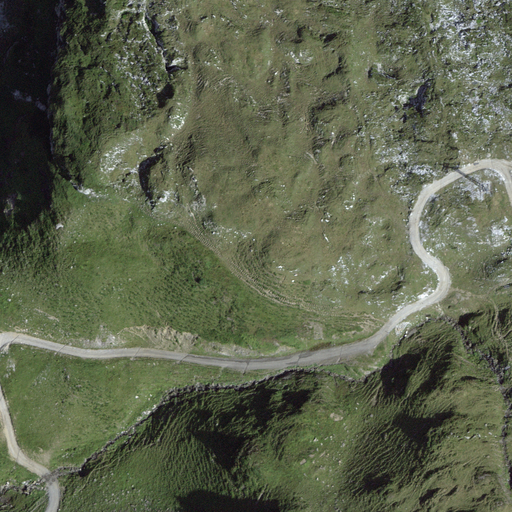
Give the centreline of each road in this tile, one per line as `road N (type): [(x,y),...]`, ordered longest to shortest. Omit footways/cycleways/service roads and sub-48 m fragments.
road 1 (track): [(511,165),(462,174),(424,198),(417,228),(449,285),(369,346),(271,361),(3,339),(0,347)]
road 2 (track): [(0,379),(27,462),(58,487),(57,511)]
